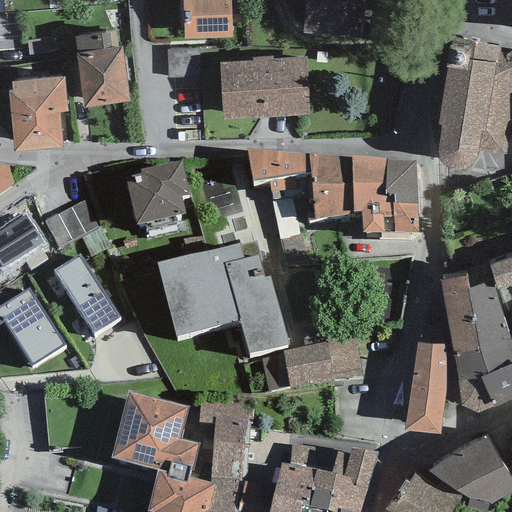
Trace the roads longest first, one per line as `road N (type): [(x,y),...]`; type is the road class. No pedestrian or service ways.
road 1 (residential): [(388,454),(427,247),(425,189)]
road 2 (residential): [(159,149),(258,144),(422,152)]
road 3 (residential): [(144,0),(159,149)]
road 4 (residential): [(388,454),(511,410)]
road 5 (unknown): [(388,454),(304,442),(264,464)]
road 6 (residential): [(422,152),(432,23)]
